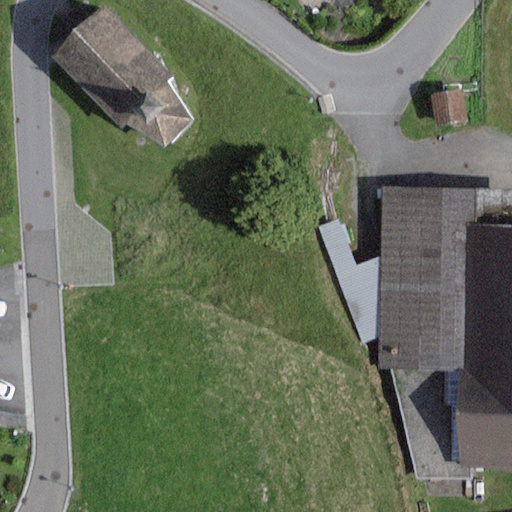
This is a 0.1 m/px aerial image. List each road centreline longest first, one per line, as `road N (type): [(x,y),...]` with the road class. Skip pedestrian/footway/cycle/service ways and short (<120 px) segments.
road 1 (residential): [(42,0),(46,511)]
road 2 (residential): [(460,0),(381,110),(256,0)]
